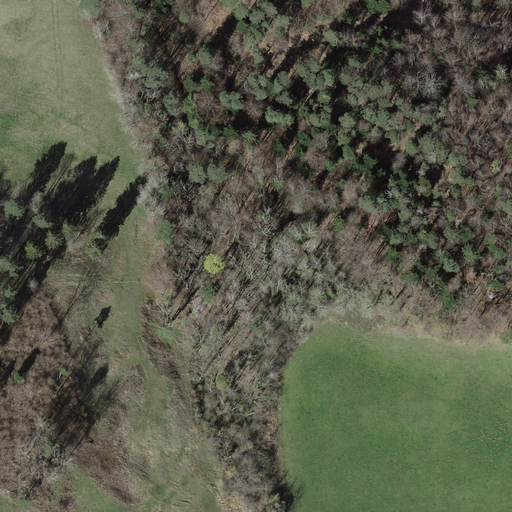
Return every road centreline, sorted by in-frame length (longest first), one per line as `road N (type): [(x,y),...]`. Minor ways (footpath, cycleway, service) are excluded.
road 1 (track): [(239,0),(235,86),(267,148),(291,173),(310,184),(511,215)]
road 2 (track): [(235,86),(278,72),(311,38),(388,16),(511,15)]
